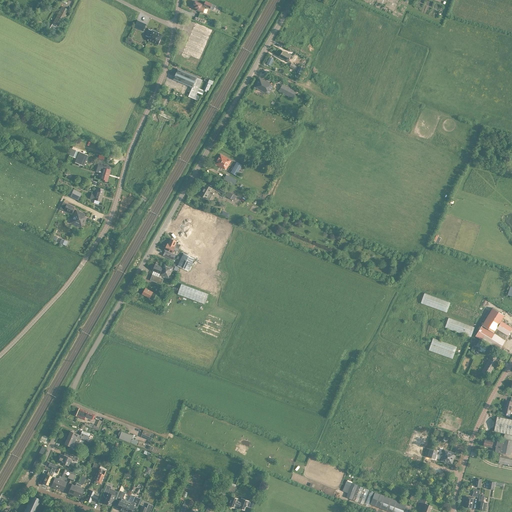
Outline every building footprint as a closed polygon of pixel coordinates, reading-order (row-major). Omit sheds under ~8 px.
[(193,5),(192,7),(193,7),(196,8),(196,10),(203,12),(204,8),(206,9),(206,7),(203,6),(203,4),(202,4),(194,1),(194,2),(193,2),(193,4),(193,5)] [(203,4),(203,6),(206,7),(210,8),(213,9),(215,5),(212,4),(205,1),(203,4)] [(56,33),(58,28),(68,10),(61,6),(51,24),(52,24),(49,29),(56,33)] [(146,24),(136,20),(134,27),(143,31),(146,24)] [(147,40),(158,44),(160,39),(162,34),(155,32),(156,31),(151,29),(148,36),(149,37),(147,40)] [(293,56),(291,55),(283,50),(279,56),(288,61),(289,58),(291,59),(293,56)] [(202,79),(178,69),(174,78),(192,86),(188,96),(197,100),(199,96),(196,94),(202,79)] [(259,77),(254,86),(265,92),(270,83),(259,77)] [(202,90),(206,91),(206,89),(208,90),(211,82),(206,80),(202,90)] [(293,98),(296,91),(282,83),(278,91),(293,98)] [(77,151),(71,148),(68,155),(74,157),(77,151)] [(74,162),(83,165),(87,156),(87,155),(78,152),(74,162)] [(214,164),(215,164),(215,165),(216,165),(217,165),(222,168),(222,167),(225,169),(225,168),(226,169),(231,160),(220,153),(219,154),(217,158),(214,164)] [(101,180),(106,181),(108,176),(107,175),(109,169),(110,165),(101,162),(102,160),(103,160),(104,156),(99,155),(98,159),(99,159),(96,170),(101,171),(100,173),(99,173),(98,176),(99,177),(99,178),(102,179),(101,180)] [(230,172),(236,175),(242,165),(236,161),(230,172)] [(223,179),(234,185),(237,180),(226,174),(223,179)] [(207,198),(209,199),(211,195),(213,192),(210,191),(211,188),(205,184),(202,190),(199,194),(206,198),(207,198)] [(217,184),(215,188),(223,193),(225,190),(217,184)] [(93,202),(98,204),(99,201),(100,201),(101,197),(103,190),(102,190),(102,189),(97,187),(95,194),(91,193),(89,198),(94,199),(93,202)] [(69,196),(77,200),(80,196),(77,194),(78,192),(72,190),(69,196)] [(235,195),(229,191),(226,196),(233,200),(235,195)] [(59,208),(70,214),(73,207),(63,202),(59,208)] [(83,216),(84,214),(75,210),(69,223),(80,227),(81,223),(83,224),(86,217),(83,216)] [(167,243),(175,247),(178,248),(180,244),(177,243),(178,242),(176,242),(176,241),(170,238),(168,243),(167,243)] [(172,253),(173,250),(177,251),(178,248),(175,247),(167,243),(164,249),(172,253)] [(182,254),(177,265),(188,270),(194,258),(183,253),(182,254)] [(163,263),(162,267),(155,264),(152,270),(160,273),(159,275),(168,278),(173,267),(163,263)] [(150,280),(161,284),(163,278),(152,274),(150,280)] [(181,283),(177,294),(204,304),(208,293),(181,283)] [(156,294),(152,292),(153,292),(145,287),(142,294),(149,297),(148,298),(152,300),(156,294)] [(424,293),(420,303),(446,312),(450,302),(424,293)] [(511,327),(501,320),(504,315),(492,307),(481,325),(482,325),(475,336),(498,350),(505,339),(511,327)] [(448,317),(444,327),(470,337),(474,326),(448,317)] [(433,338),(428,350),(452,358),(456,346),(433,338)] [(488,357),(489,357),(481,371),(485,374),(487,371),(489,373),(496,361),(494,360),(496,356),(491,353),(488,357)] [(510,414),(511,406),(511,397),(510,401),(505,399),(502,412),(506,413),(505,415),(509,416),(510,414)] [(86,420),(87,417),(92,419),(94,414),(78,407),(75,415),(84,419),(86,420)] [(511,434),(511,418),(496,416),(493,431),(504,433),(511,434)] [(151,433),(143,429),(142,430),(141,433),(148,436),(147,439),(150,440),(153,433),(151,433)] [(64,444),(71,447),(75,449),(78,443),(81,444),(84,439),(86,440),(89,433),(86,432),(86,433),(85,434),(80,432),(79,435),(77,434),(69,430),(64,444)] [(118,438),(129,442),(136,445),(137,441),(132,439),(132,440),(130,439),(132,435),(121,430),(121,431),(119,431),(118,431),(118,432),(117,433),(117,434),(118,435),(119,436),(118,438)] [(511,434),(504,433),(503,438),(502,441),(497,440),(496,442),(496,444),(494,451),(510,454),(511,445),(511,434)] [(399,448),(402,449),(404,450),(407,443),(401,441),(399,448)] [(429,449),(427,456),(435,458),(437,451),(429,449)] [(441,460),(451,463),(454,453),(444,450),(441,460)] [(78,457),(65,451),(63,455),(60,453),(57,461),(63,463),(66,464),(68,465),(71,458),(76,461),(78,457)] [(43,482),(45,483),(48,484),(51,476),(56,465),(49,462),(47,465),(51,467),(49,472),(47,471),(46,474),(43,482)] [(100,484),(105,471),(98,468),(98,470),(93,481),(100,484)] [(64,469),(61,476),(60,479),(56,488),(62,490),(66,481),(62,480),(63,477),(66,470),(64,469)] [(347,475),(353,478),(355,472),(349,470),(347,475)] [(56,488),(60,479),(61,476),(58,475),(58,478),(54,476),(50,486),(56,488)] [(75,490),(73,495),(80,497),(83,488),(80,487),(80,484),(82,483),(84,478),(84,477),(81,476),(79,481),(78,483),(77,486),(75,490)] [(71,483),(67,492),(73,495),(75,490),(77,486),(78,483),(76,482),(75,485),(71,483)] [(237,484),(230,482),(227,490),(234,492),(237,484)] [(345,497),(352,499),(369,507),(370,503),(374,491),(357,485),(351,482),(350,486),(347,493),(345,497)] [(103,504),(107,505),(107,504),(110,505),(111,503),(112,503),(117,492),(111,490),(110,486),(106,484),(102,494),(104,498),(102,502),(103,503),(103,504)] [(89,490),(85,499),(88,500),(90,502),(91,501),(94,502),(98,493),(94,492),(89,490)] [(125,492),(121,491),(119,490),(115,499),(119,501),(116,508),(119,509),(119,510),(122,511),(127,500),(124,499),(123,497),(125,492)] [(374,491),(370,503),(391,511),(403,511),(406,504),(374,491)] [(31,494),(22,511),(32,511),(38,500),(39,498),(31,494)] [(480,501),(478,509),(484,510),(485,506),(486,506),(487,502),(486,502),(483,501),(484,495),(479,494),(479,496),(478,501),(480,501)] [(136,508),(140,498),(134,496),(132,501),(130,502),(127,500),(122,511),(124,511),(126,511),(127,511),(126,511),(130,511),(133,506),(136,508)] [(232,496),(229,505),(234,507),(235,505),(239,507),(245,509),(246,505),(247,506),(250,500),(246,498),(246,499),(241,498),(241,499),(232,496)] [(464,506),(471,508),(473,498),(466,497),(464,506)] [(429,511),(432,506),(425,503),(427,500),(422,498),(419,507),(422,508),(422,510),(421,511),(429,511)] [(138,511),(149,511),(152,505),(148,503),(146,507),(141,505),(138,511)]
